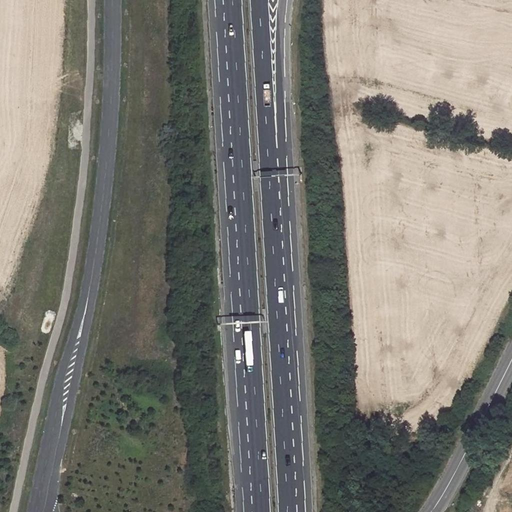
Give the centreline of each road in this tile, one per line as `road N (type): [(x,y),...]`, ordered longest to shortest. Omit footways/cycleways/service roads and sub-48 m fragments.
road 1 (unclassified): [(40,511),(93,251),(111,0)]
road 2 (trunk): [(231,0),(261,511)]
road 3 (trunk): [(287,511),(267,149)]
road 4 (tertiary): [(427,511),(511,360)]
road 5 (trunk): [(267,149),(279,122),(282,0)]
road 6 (trunk): [(267,149),(258,0)]
